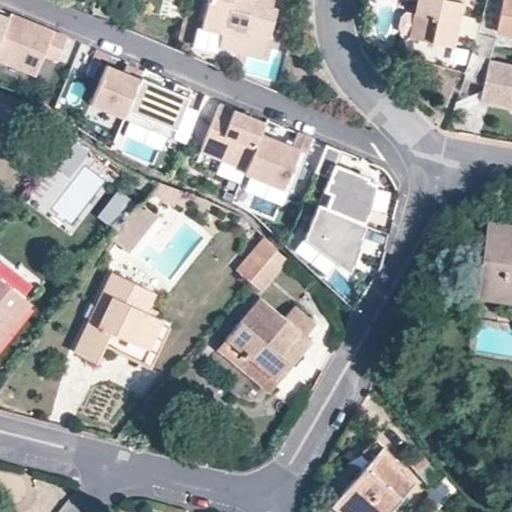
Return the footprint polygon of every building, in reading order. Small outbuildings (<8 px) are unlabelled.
[(90,0),(72,0),(71,5),(91,13),(94,2),(90,0)] [(207,0),(200,29),(219,34),(216,45),(216,48),(262,59),(275,7),(271,6),(272,0),(207,0)] [(415,0),(414,8),(409,28),(409,29),(452,40),(460,0),(415,0)] [(493,32),(500,0),(485,0),(484,4),(476,32),(494,38),(493,32)] [(511,0),(500,0),(493,32),(511,35),(511,0)] [(94,2),(91,13),(120,26),(123,13),(94,2)] [(409,28),(414,8),(404,6),(400,10),(398,20),(400,26),(409,28)] [(0,37),(9,16),(0,11),(0,37)] [(38,25),(37,28),(31,25),(32,23),(10,14),(9,16),(0,37),(0,60),(36,75),(44,55),(58,61),(67,38),(38,25)] [(219,34),(200,29),(196,41),(216,45),(219,34)] [(494,38),(476,32),(464,74),(462,79),(482,85),(491,47),(494,38)] [(139,78),(142,70),(127,64),(124,71),(106,65),(90,103),(123,117),(139,78)] [(511,68),(487,64),(479,103),(511,108),(511,68)] [(171,91),(139,78),(123,117),(122,118),(170,138),(190,90),(174,84),(171,91)] [(244,169),(259,134),(264,121),(220,103),(200,151),(244,169)] [(89,145),(68,132),(47,158),(67,174),(89,145)] [(300,167),(312,139),(297,133),(291,147),(259,134),(244,169),(243,172),(283,189),(293,164),(300,167)] [(360,176),(361,174),(335,163),(340,151),(325,145),(314,171),(328,177),(316,205),(363,225),(370,209),(376,183),(367,179),(360,176)] [(290,192),(300,167),(293,164),(283,189),(290,192)] [(156,182),(149,192),(174,206),(180,192),(156,182)] [(110,223),(129,196),(115,186),(95,212),(110,223)] [(309,222),(316,205),(302,199),(296,216),(309,222)] [(140,203),(111,240),(127,251),(155,214),(140,203)] [(360,237),(365,225),(363,225),(316,205),(309,222),(303,238),(348,271),(362,238),(360,237)] [(511,225),(487,221),(485,230),(511,234),(511,225)] [(511,234),(485,230),(477,289),(511,294),(511,234)] [(276,248),(263,235),(236,270),(249,281),(274,250),(276,248)] [(286,260),(274,250),(249,281),(261,291),(286,260)] [(111,273),(74,351),(93,360),(107,331),(146,349),(161,320),(144,312),(153,292),(111,273)] [(0,279),(0,338),(29,301),(0,279)] [(511,294),(477,289),(476,298),(511,302),(511,294)] [(260,298),(217,350),(270,392),(311,341),(304,335),(315,323),(294,306),(284,318),(260,298)] [(382,445),(366,459),(368,462),(331,504),(340,511),(386,511),(413,481),(395,466),(398,463),(382,445)] [(493,469),(477,457),(469,468),(485,481),(493,469)]
